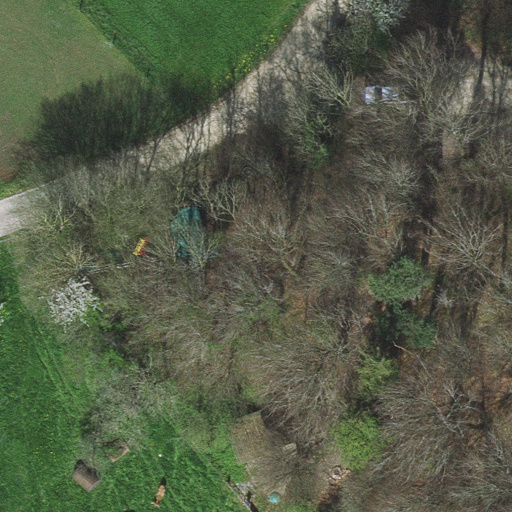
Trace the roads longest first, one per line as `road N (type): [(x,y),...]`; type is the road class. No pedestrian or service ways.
road 1 (track): [(243,110),(511,87)]
road 2 (track): [(243,110),(0,219)]
road 3 (track): [(336,0),(243,110)]
